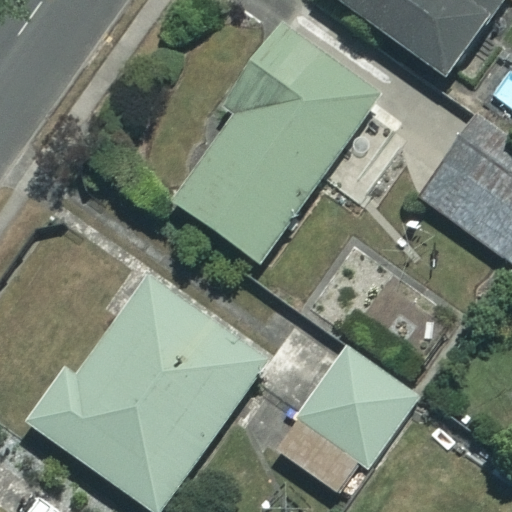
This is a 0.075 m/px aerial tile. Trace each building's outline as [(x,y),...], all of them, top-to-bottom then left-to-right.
[(504,0),(319,0),(319,1),(446,87),(504,0)] [(377,104),(282,31),(222,110),(233,118),(166,205),(250,269),(377,104)] [(511,266),(511,152),(470,125),(417,203),(511,267),(511,266)] [(447,337),(407,276),(359,307),(399,369),(447,337)] [(160,511),(264,363),(143,279),(73,380),(61,372),(22,428),(142,511),(160,511)] [(412,401),(344,354),(273,455),(342,502),(412,401)]
